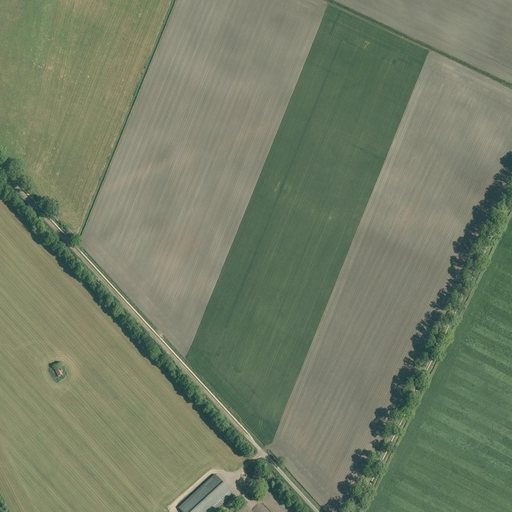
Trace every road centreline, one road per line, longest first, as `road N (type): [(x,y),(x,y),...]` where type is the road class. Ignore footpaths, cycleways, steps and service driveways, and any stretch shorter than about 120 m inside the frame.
road 1 (track): [(256,448),(0,170)]
road 2 (track): [(351,511),(511,192)]
